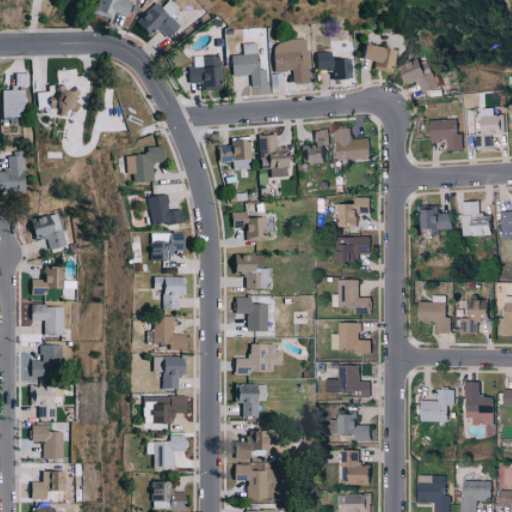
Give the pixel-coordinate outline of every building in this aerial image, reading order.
[(112,12),(125,16),(130,1),(126,0),(94,0),(91,12),(110,18),(112,12)] [(162,41),(177,26),(168,16),(175,9),(166,0),(165,0),(157,7),(153,2),(131,24),(145,38),(152,31),(162,41)] [(269,41),(270,72),(290,71),(291,83),(307,82),(306,50),(303,50),(303,40),(269,41)] [(227,55),(229,76),(247,75),(248,86),(264,85),(264,69),(256,69),(254,42),(240,43),(240,54),(227,55)] [(371,69),(390,72),(393,49),(358,45),(356,60),(372,62),(371,69)] [(328,51),(313,52),(313,70),(330,69),(330,79),(349,78),(349,58),(328,59),(328,51)] [(200,89),(220,89),(219,56),(190,56),(191,67),(185,67),(185,83),(200,82),(200,89)] [(437,88),(429,61),(418,64),(417,59),(397,66),(403,85),(417,81),(421,93),(437,88)] [(27,85),(27,72),(12,72),(13,86),(27,85)] [(44,94),(45,106),(55,106),(56,115),(66,114),(65,110),(77,110),(76,91),(63,91),(63,85),(52,86),(52,93),(44,94)] [(0,89),(0,90),(1,117),(23,116),(22,89),(0,89)] [(478,109),(479,137),(504,136),(503,115),(493,115),(493,108),(478,109)] [(428,142),(445,142),(446,151),(461,150),(461,134),(454,135),(454,119),(428,120),(428,142)] [(350,127),(335,128),(335,160),(369,159),(368,138),(350,138),(350,127)] [(299,144),(299,162),(319,162),(319,145),(327,145),(327,129),(312,129),(312,144),(299,144)] [(256,168),(284,166),(282,146),(273,147),(273,133),(254,134),(256,168)] [(216,144),(216,160),(229,160),(229,168),(247,169),(248,138),(228,137),(227,144),(216,144)] [(150,180),(149,162),(160,161),(160,145),(143,146),(143,153),(122,154),(123,173),(130,172),(130,181),(150,180)] [(23,152),(6,152),(6,170),(0,169),(0,191),(23,191),(23,152)] [(147,223),(179,220),(178,207),(166,209),(165,193),(144,195),(147,223)] [(336,203),(337,226),(358,226),(358,213),(368,213),(368,197),(352,197),(352,203),(336,203)] [(460,201),(461,235),(487,234),(486,212),(478,213),(478,201),(460,201)] [(436,206),(418,206),(418,229),(449,228),(449,212),(437,213),(436,206)] [(48,249),(65,244),(55,211),(25,220),(31,238),(43,234),(48,249)] [(243,216),(243,211),(227,211),(228,227),(243,226),(243,239),(262,238),(261,232),(272,232),(272,215),(243,216)] [(500,238),(511,238),(511,211),(499,211),(500,238)] [(179,232),(164,232),(164,239),(145,239),(145,258),(168,258),(168,248),(179,249),(179,232)] [(368,254),(367,236),(333,236),(334,264),(355,263),(355,254),(368,254)] [(242,287),(268,288),(269,267),(260,267),(260,254),(231,253),(231,274),(242,274),(242,287)] [(56,287),(57,266),(40,265),(40,278),(28,278),(28,293),(43,294),(44,287),(56,287)] [(182,294),(182,276),(149,275),(149,289),(159,289),(158,308),(175,308),(175,294),(182,294)] [(359,279),(338,279),(337,298),(333,298),(333,306),(355,307),(355,313),(370,313),(371,297),(358,297),(359,279)] [(433,302),(417,301),(417,321),(435,321),(434,332),(450,333),(451,317),(445,317),(446,296),(433,295),(433,302)] [(511,295),(503,296),(502,328),(511,327),(511,295)] [(264,331),(264,303),(248,302),(248,296),(231,296),(231,312),(244,312),(243,330),(264,331)] [(461,332),(481,333),(482,300),(471,299),(471,306),(462,306),(461,332)] [(61,305),(27,304),(27,320),(41,320),(40,334),(61,334),(61,305)] [(171,316),(151,315),(150,343),(160,344),(160,349),(182,349),(183,333),(170,333),(171,316)] [(273,343),(246,342),(246,357),(233,357),(233,371),(270,372),(270,363),(279,364),(279,351),(273,350),(273,343)] [(60,365),(59,343),(37,344),(38,359),(27,359),(27,379),(42,379),(42,365),(60,365)] [(181,374),(181,356),(155,355),(154,388),(175,388),(176,374),(181,374)] [(324,378),(325,395),(368,394),(368,381),(359,381),(358,365),(338,365),(338,378),(324,378)] [(464,418),(472,418),(472,424),(492,425),(493,397),(479,396),(480,382),(465,381),(464,418)] [(263,401),(264,384),(231,383),(231,401),(239,402),(239,415),(255,416),(256,400),(263,401)] [(26,405),(35,405),(35,416),(50,416),(51,385),(27,384),(26,405)] [(419,421),(448,421),(448,405),(453,405),(453,389),(437,389),(437,401),(420,400),(419,421)] [(511,389),(502,389),(502,404),(511,404),(511,389)] [(181,395),(140,395),(140,422),(168,422),(168,412),(181,412),(181,395)] [(369,440),(368,425),(356,425),(356,410),(336,411),(337,419),(330,419),(330,434),(353,433),(353,441),(369,440)] [(39,457),(59,458),(60,431),(44,430),(44,424),(26,424),(26,440),(40,440),(39,457)] [(246,457),(246,449),(266,450),(266,430),(245,429),(245,440),(231,440),(230,457),(246,457)] [(171,450),(183,450),(183,434),(166,434),(166,441),(143,440),(143,453),(150,453),(150,467),(171,467),(171,450)] [(359,450),(341,450),(341,483),(369,483),(369,465),(359,465),(359,450)] [(244,497),(264,497),(264,470),(248,469),(248,464),(231,463),(230,479),(245,480),(244,497)] [(63,470),(38,470),(38,481),(27,480),(26,498),(42,498),(43,489),(63,490),(63,470)] [(444,475),(416,475),(416,502),(434,503),(433,511),(448,511),(449,496),(444,496),(444,475)] [(181,491),(169,491),(168,480),(149,481),(149,508),(181,507),(181,491)] [(460,511),(475,511),(476,500),(489,500),(489,481),(461,480),(460,511)] [(497,506),(511,507),(511,511),(511,490),(498,490),(497,506)] [(369,511),(370,494),(338,493),(337,511),(369,511)]
